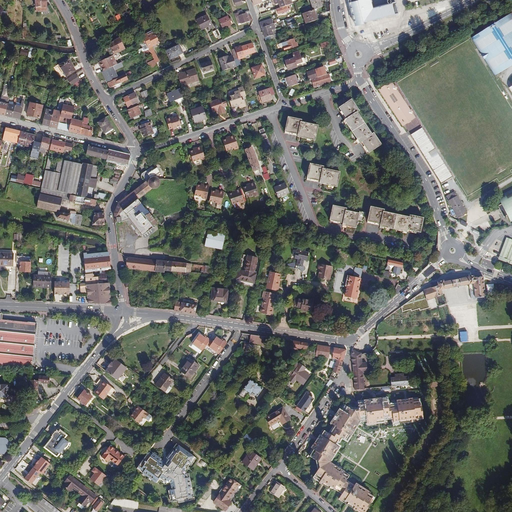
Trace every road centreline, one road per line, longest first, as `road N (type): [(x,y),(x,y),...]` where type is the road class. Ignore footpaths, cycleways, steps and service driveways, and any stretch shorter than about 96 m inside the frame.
road 1 (secondary): [(163,314),(350,339)]
road 2 (secondary): [(360,80),(421,175),(450,244)]
road 3 (residential): [(105,100),(256,27)]
road 4 (tertiary): [(135,151),(109,211),(121,311)]
road 5 (residential): [(350,339),(345,372),(279,468)]
road 6 (residential): [(135,151),(0,119)]
road 7 (secondary): [(350,339),(447,255)]
road 8 (secondary): [(358,54),(474,0)]
road 9 (secondary): [(0,306),(121,311)]
